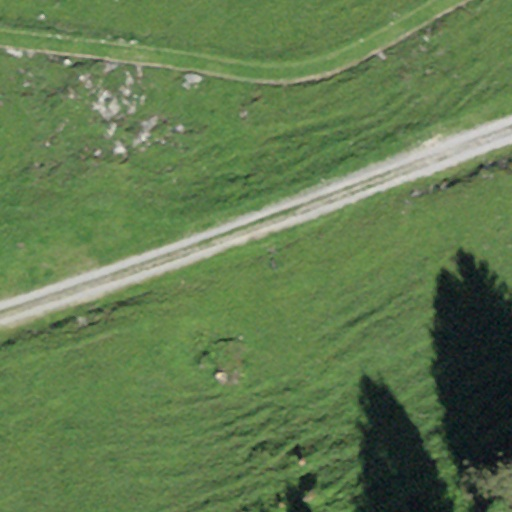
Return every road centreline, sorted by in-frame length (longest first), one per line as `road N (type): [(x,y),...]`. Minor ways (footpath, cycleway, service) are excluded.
road 1 (track): [(0,316),(511,137)]
road 2 (track): [(0,38),(238,71),(292,69),(460,0)]
